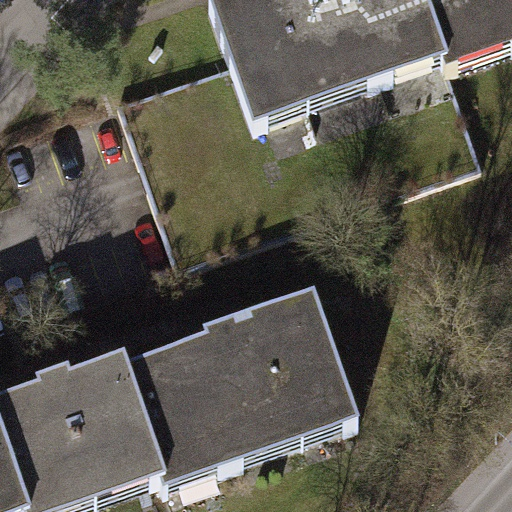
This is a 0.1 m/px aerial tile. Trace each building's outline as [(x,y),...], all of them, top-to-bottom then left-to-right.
[(428,0),(320,0),(228,32),(274,161),(462,96),(428,0)] [(511,0),(428,0),(462,96),(511,78),(511,0)] [(350,454),(304,317),(138,373),(183,510),(350,454)] [(175,511),(183,510),(138,373),(0,418),(0,457),(18,511),(175,511)] [(18,511),(0,457),(0,511),(18,511)]
